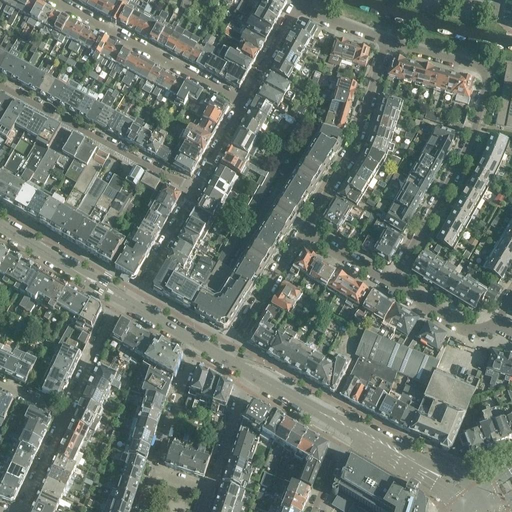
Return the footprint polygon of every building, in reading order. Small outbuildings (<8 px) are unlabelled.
[(10,0),(0,0),(0,10),(4,4),(7,5),(10,0)] [(10,0),(7,5),(10,7),(7,12),(10,13),(7,18),(10,19),(19,0),(10,0)] [(19,0),(11,16),(10,19),(7,23),(12,26),(19,12),(22,14),(29,0),(19,0)] [(33,0),(29,0),(22,14),(26,16),(24,20),(26,21),(25,23),(23,24),(21,28),(20,29),(23,31),(27,24),(38,3),(33,0)] [(89,0),(87,6),(95,10),(100,0),(89,0)] [(110,0),(100,0),(95,10),(102,15),(110,0)] [(110,19),(120,0),(110,0),(102,15),(110,19)] [(120,0),(110,19),(119,23),(127,8),(126,8),(122,6),(125,0),(120,0)] [(127,8),(119,23),(126,27),(134,12),(131,11),(136,0),(130,0),(126,8),(127,8)] [(258,0),(254,8),(259,11),(277,21),(282,12),(264,3),(258,0)] [(258,0),(264,3),(282,12),(286,4),(285,4),(284,2),(285,1),(282,0),(258,0)] [(245,4),(241,2),(236,11),(241,13),(245,4)] [(27,24),(35,28),(38,22),(46,7),(38,3),(27,24)] [(134,12),(126,27),(134,31),(148,6),(144,4),(141,9),(137,7),(134,12)] [(148,6),(134,31),(141,36),(150,21),(147,19),(152,8),(148,6)] [(46,7),(38,22),(36,27),(41,30),(40,33),(41,34),(54,11),(46,7)] [(249,17),(254,20),(272,30),(277,21),(259,11),(254,8),(249,17)] [(54,11),(41,34),(38,41),(40,43),(45,33),(47,34),(48,33),(51,35),(62,16),(54,11)] [(150,21),(141,36),(149,40),(165,13),(162,12),(159,18),(157,17),(156,18),(152,16),(150,21)] [(165,21),(168,15),(165,13),(149,40),(157,44),(167,26),(164,24),(165,22),(165,21)] [(62,16),(51,35),(50,37),(58,41),(61,35),(69,20),(62,16)] [(246,24),(244,29),(266,41),(272,30),(254,20),(250,17),(249,17),(245,24),(246,24)] [(61,35),(58,41),(63,44),(66,37),(69,39),(77,24),(69,20),(61,35)] [(295,31),(311,40),(312,41),(314,37),(317,39),(321,32),(318,30),(301,20),(295,31)] [(171,28),(167,26),(157,44),(165,48),(177,26),(178,25),(174,23),(171,28)] [(77,24),(69,39),(73,41),(70,45),(68,49),(73,51),(75,48),(77,43),(85,28),(77,24)] [(177,26),(165,48),(173,53),(181,38),(184,33),(185,29),(182,27),(182,28),(177,26)] [(75,48),(73,51),(72,52),(79,57),(84,47),(93,32),(85,28),(77,43),(75,48)] [(240,43),(241,44),(259,53),(266,41),(244,29),(242,28),(240,33),(243,36),(240,43)] [(295,31),(289,41),(318,57),(320,53),(312,48),(316,43),(312,41),(311,40),(295,31)] [(93,32),(84,47),(79,57),(82,58),(83,55),(89,58),(92,52),(100,37),(93,32)] [(181,38),(173,53),(181,57),(192,36),(188,33),(184,39),(181,38)] [(329,34),(328,36),(324,48),(330,50),(333,40),(334,36),(329,34)] [(192,36),(181,57),(188,61),(197,46),(193,44),(197,38),(192,36)] [(100,37),(92,52),(89,58),(92,60),(93,58),(96,59),(95,61),(97,62),(101,56),(109,41),(100,37)] [(204,50),(196,65),(204,70),(212,56),(215,50),(211,48),(216,39),(212,37),(207,45),(204,50)] [(335,42),(330,58),(336,60),(335,61),(339,63),(340,61),(341,61),(346,43),(345,42),(342,41),(341,42),(335,40),(335,42)] [(101,56),(97,62),(104,66),(106,63),(108,60),(116,45),(109,41),(101,56)] [(289,41),(283,51),(304,63),(308,58),(315,62),(318,57),(289,41)] [(197,46),(188,61),(196,65),(204,50),(207,45),(203,42),(200,48),(197,46)] [(346,43),(341,61),(353,65),(358,47),(357,47),(356,45),(353,44),(352,45),(346,43)] [(0,47),(0,71),(9,54),(14,46),(9,44),(5,50),(0,47)] [(237,52),(236,54),(253,64),(259,53),(241,44),(237,52)] [(38,48),(33,45),(29,52),(34,54),(38,48)] [(116,45),(108,60),(106,63),(109,65),(108,68),(112,71),(124,49),(116,45)] [(9,54),(0,71),(0,72),(9,78),(18,61),(19,59),(21,55),(15,52),(17,48),(14,46),(9,54)] [(217,59),(224,63),(233,67),(247,75),(253,64),(236,54),(232,52),(224,47),(217,59)] [(358,47),(353,65),(364,68),(365,68),(368,59),(367,58),(370,50),(367,50),(368,49),(363,47),(362,48),(358,47)] [(124,49),(112,71),(109,77),(113,79),(118,71),(121,73),(131,53),(124,49)] [(283,51),(278,61),(294,71),(297,72),(299,68),(304,71),(307,65),(304,63),(283,51)] [(131,53),(121,73),(127,76),(126,78),(125,77),(122,83),(125,84),(139,58),(131,53)] [(28,65),(19,83),(28,88),(37,72),(38,70),(33,67),(39,56),(35,54),(29,64),(28,65)] [(212,56),(204,70),(239,89),(247,75),(233,67),(224,63),(217,59),(212,56)] [(125,84),(125,85),(130,87),(133,80),(136,81),(139,77),(147,62),(139,58),(125,84)] [(391,66),(388,77),(390,77),(390,78),(400,80),(405,62),(400,60),(400,59),(396,58),(395,59),(394,58),(391,66)] [(18,61),(9,78),(19,83),(28,65),(29,64),(19,59),(18,61)] [(278,61),(272,72),(291,83),(297,72),(294,71),(278,61)] [(37,72),(28,88),(38,93),(47,77),(51,70),(54,64),(50,62),(46,70),(40,67),(37,72)] [(147,62),(139,77),(136,81),(138,82),(136,85),(139,86),(143,88),(143,87),(155,66),(147,62)] [(405,62),(400,80),(404,82),(405,81),(411,83),(417,65),(416,65),(415,63),(412,62),(411,63),(405,62)] [(417,65),(411,83),(423,86),(428,67),(424,66),(422,66),(417,65)] [(143,87),(143,88),(142,90),(150,94),(163,70),(155,66),(143,87)] [(511,66),(507,66),(504,85),(502,92),(502,94),(500,102),(500,103),(498,115),(497,118),(497,121),(496,127),(511,129),(511,101),(509,101),(511,86),(511,66)] [(428,67),(423,86),(434,90),(439,71),(434,70),(433,68),(428,67)] [(47,77),(38,93),(48,99),(57,82),(58,80),(51,77),(53,74),(52,71),(51,70),(47,77)] [(170,74),(163,70),(150,94),(157,98),(170,74)] [(439,71),(434,90),(445,93),(450,74),(445,73),(445,71),(441,70),(440,71),(439,71)] [(450,74),(445,93),(452,95),(453,95),(451,103),(454,104),(455,99),(456,96),(462,78),(457,76),(456,75),(453,73),(451,75),(450,74)] [(157,98),(157,100),(161,103),(164,99),(166,100),(170,94),(178,79),(170,74),(157,98)] [(270,75),(264,87),(284,99),(285,99),(292,103),(295,97),(288,93),(291,86),(270,75)] [(60,76),(57,82),(48,99),(57,104),(67,85),(68,85),(70,82),(65,79),(60,76)] [(355,98),(356,93),(355,91),(357,86),(342,81),(339,80),(336,79),(331,78),(330,83),(338,85),(336,92),(355,98)] [(462,78),(456,96),(455,99),(459,101),(460,98),(464,99),(464,98),(469,99),(472,92),(470,91),(473,81),(472,81),(472,79),(468,78),(467,79),(462,78)] [(178,79),(170,94),(166,100),(170,102),(174,104),(178,98),(186,83),(178,79)] [(67,85),(57,104),(67,109),(76,93),(79,87),(70,82),(68,85),(67,85)] [(178,98),(174,104),(175,105),(177,105),(179,107),(180,105),(182,100),(186,103),(189,98),(193,91),(192,91),(194,87),(186,83),(178,98)] [(76,93),(67,109),(77,115),(77,114),(89,92),(79,87),(76,93)] [(189,98),(186,103),(183,109),(187,111),(188,112),(194,101),(197,103),(201,95),(203,92),(194,87),(192,91),(193,91),(189,98)] [(257,99),(274,108),(278,111),(285,115),(288,109),(283,106),(284,106),(281,104),(284,99),(264,87),(257,99)] [(385,89),(383,95),(387,96),(395,98),(397,92),(389,90),(385,89)] [(97,99),(87,119),(96,124),(111,97),(113,94),(108,91),(103,100),(98,97),(97,99)] [(352,103),(354,102),(355,98),(331,91),(328,102),(332,103),(350,108),(352,103)] [(89,92),(77,114),(87,119),(97,99),(98,97),(89,92)] [(0,127),(14,103),(2,96),(0,98),(0,127)] [(204,107),(208,109),(223,118),(228,109),(227,106),(227,105),(210,96),(204,107)] [(115,113),(110,111),(116,99),(111,97),(96,124),(106,130),(115,113)] [(381,104),(379,108),(400,114),(403,103),(402,102),(386,98),(383,97),(383,98),(381,99),(380,102),(381,104)] [(257,99),(251,110),(267,119),(273,122),(276,117),(282,120),(285,115),(274,108),(257,99)] [(129,110),(127,114),(129,116),(132,111),(130,111),(136,102),(134,101),(133,100),(127,109),(129,110)] [(26,109),(14,103),(0,127),(0,137),(7,141),(26,109)] [(328,115),(329,115),(347,120),(348,114),(350,114),(351,111),(350,109),(350,108),(332,103),(328,115)] [(311,121),(303,116),(306,110),(298,106),(291,118),(308,127),(311,121)] [(204,116),(202,120),(218,128),(223,118),(208,109),(204,107),(200,114),(204,116)] [(123,112),(122,111),(121,112),(117,110),(115,113),(106,130),(116,135),(129,110),(125,108),(123,112)] [(378,114),(376,118),(397,124),(400,114),(379,108),(379,109),(378,109),(377,113),(378,114)] [(26,109),(7,141),(5,146),(15,152),(26,134),(37,115),(26,109)] [(183,119),(187,111),(183,109),(178,116),(183,119)] [(251,110),(245,120),(262,129),(269,133),(271,130),(267,127),(270,121),(267,119),(251,110)] [(427,112),(425,120),(436,123),(438,119),(439,116),(427,112)] [(324,113),(320,126),(326,127),(341,132),(341,131),(343,132),(344,127),(346,126),(347,122),(347,120),(329,115),(328,115),(324,113)] [(26,134),(15,152),(27,160),(31,154),(37,144),(49,122),(37,115),(26,134)] [(126,117),(116,135),(125,140),(134,124),(136,121),(129,118),(129,119),(126,117)] [(134,124),(125,140),(135,145),(146,125),(149,120),(145,118),(144,121),(137,118),(136,121),(134,124)] [(374,124),(373,129),(394,135),(397,124),(376,118),(375,120),(374,123),(374,124)] [(192,128),(196,130),(212,139),(218,128),(202,120),(200,123),(196,121),(192,128)] [(239,131),(256,140),(259,141),(262,135),(267,138),(269,133),(245,120),(239,131)] [(37,144),(31,154),(43,161),(61,129),(49,122),(37,144)] [(453,129),(459,131),(461,132),(463,126),(454,123),(453,129)] [(146,125),(135,145),(145,151),(154,135),(148,131),(150,127),(146,125)] [(311,145),(316,148),(332,158),(339,147),(343,132),(341,131),(341,132),(326,127),(320,126),(317,137),(311,145)] [(182,143),(185,145),(203,155),(212,139),(196,130),(192,128),(191,127),(186,135),(184,134),(179,141),(182,143)] [(435,128),(432,137),(451,146),(452,145),(453,145),(454,142),(454,140),(456,136),(455,135),(456,134),(454,133),(454,134),(438,128),(435,128)] [(43,161),(28,184),(14,210),(15,210),(26,217),(41,191),(41,192),(53,171),(73,135),(61,129),(43,161)] [(371,135),(370,139),(389,145),(391,145),(394,135),(373,129),(373,130),(372,130),(371,134),(371,135)] [(174,138),(177,133),(171,130),(168,135),(174,138)] [(239,131),(231,146),(248,156),(253,148),(256,149),(260,142),(256,140),(239,131)] [(154,135),(145,151),(156,157),(162,146),(165,141),(168,136),(161,132),(159,137),(154,135)] [(73,135),(53,171),(62,175),(64,172),(66,172),(75,157),(76,158),(77,158),(86,142),(85,142),(73,135)] [(449,153),(448,152),(451,146),(432,137),(427,147),(445,157),(446,156),(447,156),(449,153)] [(489,144),(487,148),(505,155),(510,142),(491,138),(491,139),(489,140),(488,143),(489,144)] [(368,141),(365,148),(385,157),(387,158),(388,152),(393,154),(395,146),(389,145),(370,139),(370,140),(368,141)] [(76,158),(66,177),(78,184),(88,164),(89,165),(98,149),(86,142),(77,158),(76,158)] [(171,151),(173,152),(179,156),(197,166),(203,155),(185,145),(181,142),(177,148),(173,146),(171,151)] [(294,148),(286,143),(283,148),(291,153),(294,148)] [(297,168),(302,171),(318,181),(332,158),(316,148),(311,145),(297,168)] [(0,155),(0,170),(3,172),(15,152),(5,146),(0,155)] [(162,146),(156,157),(168,163),(169,161),(168,161),(171,157),(173,152),(171,151),(162,146)] [(231,146),(226,156),(234,160),(233,161),(251,171),(264,179),(267,174),(247,163),(250,157),(248,156),(231,146)] [(444,163),(443,162),(445,157),(427,147),(421,156),(440,167),(440,166),(442,166),(444,163)] [(362,157),(362,158),(380,169),(386,160),(387,158),(385,157),(365,148),(362,156),(362,157)] [(485,155),(482,160),(500,168),(505,155),(487,148),(487,149),(485,150),(484,153),(485,155)] [(98,149),(89,165),(73,191),(85,198),(101,171),(110,155),(98,149)] [(0,201),(2,203),(15,180),(27,160),(15,152),(3,173),(0,177),(0,201)] [(175,165),(174,166),(173,167),(191,177),(197,166),(179,156),(173,152),(171,157),(177,161),(175,165)] [(15,180),(2,203),(13,209),(13,210),(14,210),(28,184),(43,161),(31,154),(27,160),(15,180)] [(226,156),(221,164),(241,175),(243,171),(249,174),(251,171),(233,161),(234,160),(226,156)] [(421,156),(416,165),(435,176),(435,175),(436,175),(438,172),(438,171),(440,167),(421,156)] [(362,158),(360,162),(358,162),(356,165),(357,166),(356,167),(375,178),(380,169),(362,158)] [(398,168),(402,170),(408,161),(407,161),(404,159),(398,168)] [(480,165),(477,170),(494,179),(500,168),(482,160),(481,160),(479,163),(480,165)] [(145,174),(128,165),(122,162),(114,176),(108,187),(119,194),(126,182),(137,188),(145,174)] [(415,165),(410,175),(429,186),(430,185),(431,185),(433,182),(432,181),(435,176),(415,165)] [(219,167),(213,178),(230,187),(233,189),(235,185),(232,183),(236,177),(234,175),(219,167)] [(356,167),(354,171),(353,171),(351,174),(351,176),(350,177),(369,188),(375,178),(356,167)] [(297,168),(283,191),(304,204),(318,181),(302,171),(297,168)] [(272,170),(218,261),(225,265),(278,174),(272,170)] [(474,176),(472,180),(488,189),(494,179),(477,170),(475,171),(474,174),(474,176)] [(404,179),(396,174),(393,177),(402,183),(404,179)] [(146,175),(145,177),(141,184),(155,192),(160,183),(146,175)] [(410,175),(405,184),(424,196),(424,195),(426,191),(427,191),(429,188),(429,187),(429,186),(410,175)] [(261,177),(257,184),(261,187),(265,179),(261,177)] [(350,177),(348,180),(347,181),(345,184),(345,185),(363,197),(369,188),(350,177)] [(213,178),(207,188),(224,198),(228,191),(230,193),(233,189),(230,187),(213,178)] [(468,186),(466,190),(483,199),(488,189),(472,180),(471,180),(470,181),(468,184),(468,186)] [(74,216),(62,237),(74,243),(74,244),(86,223),(89,219),(93,213),(92,213),(102,195),(103,196),(108,187),(96,181),(77,212),(74,216)] [(405,184),(399,194),(419,205),(421,201),(422,200),(424,197),(424,196),(405,184)] [(342,197),(341,198),(345,201),(346,200),(356,206),(357,207),(363,197),(345,185),(342,190),(341,190),(339,193),(340,194),(339,195),(342,197)] [(160,195),(176,204),(181,194),(165,186),(164,188),(164,187),(160,195)] [(86,223),(74,244),(75,244),(86,250),(86,251),(99,230),(101,226),(119,194),(108,187),(103,196),(102,195),(92,213),(93,213),(89,219),(86,223)] [(207,188),(202,199),(219,208),(224,198),(207,188)] [(463,196),(460,200),(477,209),(483,199),(466,190),(466,191),(464,191),(462,194),(463,196)] [(41,191),(26,217),(27,216),(38,223),(53,198),(41,192),(41,191)] [(121,191),(101,226),(113,233),(125,213),(130,204),(134,198),(121,191)] [(283,191),(269,214),(290,227),(304,204),(283,191)] [(56,193),(53,198),(38,223),(39,223),(50,230),(49,230),(50,230),(65,205),(68,200),(56,193)] [(158,199),(155,205),(170,213),(176,204),(160,195),(158,193),(155,198),(158,199)] [(394,203),(395,204),(414,214),(416,211),(418,207),(418,206),(419,205),(399,194),(394,203)] [(492,204),(500,208),(505,199),(498,195),(492,204)] [(202,199),(196,210),(212,218),(218,222),(220,217),(224,219),(227,215),(218,210),(219,208),(202,199)] [(334,205),(330,212),(346,221),(349,216),(351,217),(353,215),(361,220),(365,214),(343,200),(341,202),(337,200),(335,200),(333,203),(334,205)] [(457,206),(454,210),(469,218),(471,219),(477,209),(460,200),(460,201),(458,201),(456,204),(457,206)] [(151,211),(149,215),(165,223),(170,213),(155,205),(152,203),(148,210),(151,211)] [(394,203),(389,212),(408,224),(410,220),(411,220),(413,217),(413,215),(414,214),(395,204),(394,203)] [(130,204),(125,213),(130,216),(132,213),(131,213),(134,206),(130,204)] [(65,205),(50,230),(51,231),(51,230),(62,237),(74,216),(77,212),(65,205)] [(235,218),(238,214),(230,209),(228,214),(235,218)] [(196,210),(189,221),(208,231),(215,220),(212,218),(196,210)] [(451,216),(449,220),(463,228),(466,229),(471,219),(469,218),(454,210),(454,211),(452,211),(451,214),(451,216)] [(346,221),(330,212),(326,219),(323,219),(321,222),(322,224),(325,226),(327,226),(331,228),(331,230),(337,234),(338,233),(339,233),(344,224),(346,221)] [(379,220),(384,223),(384,224),(396,231),(396,230),(402,234),(403,233),(404,233),(405,230),(405,229),(408,224),(389,212),(387,215),(383,213),(379,220)] [(268,216),(255,237),(276,250),(289,228),(290,227),(269,214),(268,216)] [(149,215),(144,224),(160,232),(165,223),(149,215)] [(445,226),(443,230),(458,238),(460,239),(466,229),(463,228),(449,220),(447,221),(445,224),(445,226)] [(189,221),(184,231),(203,241),(208,231),(189,221)] [(382,236),(380,241),(380,242),(395,251),(399,245),(401,244),(403,241),(402,239),(398,236),(399,234),(377,221),(373,228),(381,233),(380,235),(382,236)] [(134,231),(139,234),(155,242),(160,232),(144,224),(141,229),(136,227),(134,231)] [(344,224),(339,233),(340,234),(339,235),(348,240),(349,238),(355,230),(347,225),(345,225),(344,224)] [(99,230),(86,251),(87,251),(98,257),(98,258),(110,237),(113,233),(101,226),(99,230)] [(218,237),(221,232),(213,228),(211,232),(218,237)] [(500,238),(503,240),(503,239),(511,245),(511,231),(506,228),(504,231),(500,238)] [(476,229),(473,234),(480,238),(482,233),(476,229)] [(440,236),(437,241),(439,242),(439,243),(451,249),(454,250),(460,239),(458,238),(443,230),(443,231),(441,232),(439,235),(440,236)] [(184,231),(178,242),(205,256),(211,246),(203,241),(184,231)] [(110,237),(98,258),(111,265),(112,263),(113,264),(123,245),(125,240),(113,233),(110,237)] [(136,240),(130,237),(128,242),(137,247),(148,253),(155,242),(139,234),(136,240)] [(221,246),(224,240),(218,237),(215,242),(221,246)] [(241,260),(245,263),(262,273),(276,250),(255,237),(241,260)] [(363,246),(362,248),(370,253),(371,252),(373,253),(378,245),(376,244),(375,242),(368,237),(363,246)] [(478,242),(472,238),(468,244),(475,248),(478,242)] [(498,241),(495,248),(511,258),(511,245),(503,239),(503,240),(501,243),(498,241)] [(380,241),(378,245),(373,253),(372,255),(378,259),(381,258),(384,261),(385,263),(388,264),(390,264),(391,261),(391,258),(395,251),(380,242),(380,241)] [(126,249),(115,268),(132,278),(133,278),(134,278),(135,277),(148,253),(137,247),(128,242),(124,248),(126,249)] [(178,242),(172,252),(188,261),(192,263),(196,256),(203,260),(205,257),(205,256),(178,242)] [(486,257),(489,258),(507,270),(509,269),(511,266),(510,264),(511,261),(511,258),(495,248),(492,246),(486,257)] [(0,272),(11,254),(0,247),(0,272)] [(304,250),(294,267),(290,273),(295,277),(297,276),(300,271),(306,275),(307,275),(317,260),(316,260),(317,258),(316,258),(316,256),(313,254),(311,255),(304,250)] [(471,254),(466,251),(463,257),(468,260),(471,254)] [(168,263),(178,269),(184,272),(201,282),(207,272),(189,262),(188,261),(172,252),(167,261),(168,263)] [(11,254),(0,272),(0,288),(4,291),(7,286),(10,281),(22,261),(11,254)] [(419,262),(413,272),(414,272),(414,274),(417,276),(419,276),(424,279),(434,262),(425,256),(423,255),(419,261),(419,262)] [(487,261),(482,268),(485,270),(484,270),(501,280),(501,279),(503,279),(505,276),(504,274),(507,270),(489,258),(486,257),(484,260),(487,261)] [(230,283),(229,284),(248,296),(262,273),(245,263),(241,260),(227,281),(230,283)] [(307,275),(306,275),(306,276),(316,282),(326,266),(325,265),(325,264),(322,262),(321,262),(317,260),(307,275)] [(22,261),(10,281),(7,286),(19,293),(22,288),(21,288),(33,267),(22,261)] [(202,290),(190,311),(220,328),(224,330),(227,329),(248,296),(229,284),(223,281),(230,268),(218,261),(202,290)] [(434,262),(424,279),(425,281),(428,283),(429,282),(434,285),(445,268),(434,262)] [(152,287),(153,290),(163,296),(178,269),(168,263),(166,264),(155,282),(152,287)] [(326,266),(316,282),(326,289),(327,288),(337,272),(336,272),(335,270),(332,268),(331,269),(326,266)] [(33,267),(21,288),(22,288),(20,292),(26,295),(19,307),(24,310),(29,301),(31,298),(30,298),(44,274),(33,267)] [(459,267),(455,274),(445,291),(448,293),(448,295),(452,297),(454,297),(465,280),(458,276),(463,269),(459,267)] [(445,268),(434,285),(435,287),(438,289),(439,288),(445,291),(455,274),(445,268)] [(178,269),(163,296),(190,311),(202,290),(186,281),(189,275),(178,269)] [(337,272),(327,288),(338,294),(347,279),(348,277),(343,274),(340,274),(337,272)] [(45,300),(56,281),(44,274),(31,298),(36,301),(39,297),(45,300)] [(465,280),(454,297),(459,300),(459,302),(462,304),(464,303),(465,304),(475,287),(475,286),(477,284),(466,277),(465,280)] [(347,279),(338,294),(348,300),(357,284),(347,279)] [(56,281),(45,300),(42,305),(49,309),(44,318),(49,321),(54,312),(53,312),(67,288),(56,281)] [(487,294),(485,297),(493,302),(497,296),(498,293),(499,293),(502,288),(498,285),(493,282),(486,293),(487,294)] [(281,290),(278,294),(296,304),(298,301),(297,300),(301,294),(299,293),(300,292),(287,284),(286,285),(285,284),(284,285),(282,285),(280,288),(281,290)] [(357,284),(348,300),(345,304),(352,308),(353,306),(358,309),(359,307),(364,299),(368,292),(364,289),(364,287),(358,284),(357,285),(357,284)] [(475,286),(475,287),(465,304),(469,306),(469,308),(472,310),(474,309),(475,310),(480,301),(482,301),(485,297),(487,294),(486,293),(488,291),(477,284),(475,286)] [(53,312),(54,312),(58,315),(59,313),(66,318),(68,313),(79,295),(72,291),(67,288),(53,312)] [(316,292),(312,289),(307,297),(311,299),(316,292)] [(367,297),(366,300),(362,306),(354,319),(362,324),(367,316),(371,319),(373,316),(383,299),(371,291),(367,297)] [(273,303),(272,304),(274,306),(273,306),(287,314),(287,313),(288,314),(292,308),(293,309),(296,304),(278,294),(275,298),(274,299),(272,302),(273,303)] [(79,295),(68,313),(66,318),(72,321),(59,345),(64,347),(68,339),(80,320),(91,302),(79,295)] [(368,324),(369,325),(379,331),(379,330),(384,322),(393,307),(394,305),(383,299),(373,316),(371,319),(368,324)] [(312,312),(317,303),(312,300),(307,309),(312,312)] [(30,313),(36,304),(29,301),(24,310),(28,312),(30,313)] [(76,326),(74,330),(80,333),(82,331),(90,336),(102,312),(101,308),(91,302),(80,320),(76,326)] [(265,314),(247,342),(258,347),(263,338),(262,338),(267,330),(269,326),(280,311),(271,306),(269,307),(265,314)] [(394,308),(384,324),(396,331),(407,313),(406,312),(406,311),(402,309),(401,309),(396,306),(394,308)] [(263,338),(258,347),(261,349),(261,351),(264,353),(266,352),(267,353),(280,331),(274,328),(283,314),(280,311),(267,330),(262,338),(263,338)] [(407,313),(396,331),(407,338),(418,320),(413,317),(413,315),(410,313),(408,314),(407,313)] [(115,331),(111,341),(108,347),(118,353),(122,347),(133,327),(133,328),(123,322),(120,322),(115,331)] [(421,334),(420,334),(418,333),(415,338),(417,339),(427,346),(437,330),(427,324),(421,334)] [(25,334),(28,328),(23,325),(20,332),(25,334)] [(327,330),(316,325),(313,330),(324,335),(327,330)] [(369,325),(365,331),(378,336),(381,332),(381,331),(379,330),(379,331),(369,325)] [(133,327),(122,347),(120,350),(132,357),(134,354),(145,335),(146,335),(133,327)] [(281,362),(296,335),(287,330),(285,334),(280,331),(267,353),(266,354),(281,362)] [(437,330),(427,346),(438,352),(438,351),(440,352),(443,348),(440,346),(447,336),(437,330)] [(82,331),(80,333),(76,340),(86,346),(90,336),(82,331)] [(296,335),(281,362),(281,363),(291,368),(303,349),(305,345),(299,342),(303,333),(299,331),(296,335)] [(368,386),(358,406),(378,416),(387,398),(390,394),(390,393),(397,373),(429,386),(436,370),(440,362),(435,360),(365,332),(357,352),(357,363),(350,378),(358,382),(359,381),(368,386)] [(134,354),(132,357),(130,360),(136,364),(135,367),(140,370),(142,367),(145,362),(146,361),(157,342),(145,335),(134,354)] [(303,375),(316,352),(318,347),(313,344),(315,340),(309,337),(305,345),(303,349),(291,368),(292,369),(303,375)] [(68,339),(64,347),(74,352),(78,344),(68,339)] [(413,341),(408,349),(413,351),(417,344),(413,341)] [(157,342),(146,361),(145,362),(173,379),(180,358),(179,354),(157,342)] [(54,356),(58,358),(77,367),(77,366),(82,355),(81,355),(74,352),(64,347),(59,345),(54,356)] [(1,352),(0,354),(0,372),(4,375),(12,357),(14,352),(9,350),(3,347),(2,349),(1,352)] [(12,357),(4,375),(14,379),(22,362),(23,362),(24,359),(28,350),(24,348),(20,357),(13,354),(12,357)] [(440,352),(435,360),(440,362),(445,349),(443,348),(442,350),(440,353),(440,352)] [(492,354),(491,354),(486,371),(487,371),(486,372),(485,371),(480,388),(493,392),(499,374),(505,355),(504,355),(500,354),(499,352),(495,351),(494,352),(493,352),(492,353),(492,354)] [(316,352),(303,375),(314,381),(325,361),(327,358),(316,352)] [(110,368),(121,374),(129,360),(118,354),(110,368)] [(505,355),(499,374),(506,377),(505,381),(509,382),(510,378),(511,371),(511,357),(511,355),(507,354),(505,355)] [(330,389),(335,358),(328,355),(328,356),(327,358),(325,361),(314,381),(329,390),(330,389)] [(22,362),(14,379),(15,379),(14,379),(26,385),(27,381),(33,367),(38,358),(34,356),(31,362),(24,359),(23,362),(22,362)] [(49,368),(53,370),(71,378),(74,371),(75,371),(77,367),(58,358),(54,356),(49,368)] [(335,358),(330,389),(330,390),(335,393),(337,392),(350,364),(351,360),(344,357),(342,360),(336,357),(335,358)] [(111,366),(102,360),(100,364),(101,368),(108,371),(111,366)] [(141,395),(142,394),(166,401),(173,379),(145,362),(142,367),(140,371),(138,374),(133,383),(129,392),(141,395)] [(198,368),(190,391),(189,395),(196,397),(191,411),(197,412),(202,398),(203,395),(209,374),(205,372),(205,370),(201,367),(198,368)] [(44,379),(48,381),(64,389),(67,388),(69,384),(68,381),(69,378),(71,379),(71,378),(53,370),(49,368),(44,379)] [(121,377),(101,368),(98,369),(94,378),(112,387),(111,388),(119,391),(121,385),(118,384),(121,377)] [(411,428),(409,432),(411,433),(420,437),(420,438),(421,437),(422,438),(422,439),(423,439),(427,440),(427,441),(428,441),(430,442),(431,441),(441,445),(442,449),(448,452),(451,449),(453,445),(454,446),(467,416),(465,415),(480,381),(466,375),(464,381),(436,370),(429,386),(423,400),(424,401),(420,410),(418,414),(412,429),(411,428)] [(130,376),(124,372),(121,377),(127,380),(130,376)] [(203,395),(202,398),(200,403),(207,405),(206,408),(212,410),(221,383),(222,382),(222,381),(210,373),(209,374),(203,395)] [(93,379),(88,389),(107,398),(109,398),(111,394),(109,393),(111,388),(112,387),(94,378),(93,379)] [(39,391),(42,393),(59,400),(62,399),(63,395),(63,392),(64,389),(48,381),(44,379),(40,388),(40,389),(39,391)] [(341,396),(350,401),(357,386),(358,382),(354,380),(352,383),(348,381),(341,396)] [(359,381),(357,386),(350,401),(358,406),(368,386),(359,381)] [(222,382),(221,383),(212,410),(211,412),(224,417),(225,414),(233,389),(233,388),(232,386),(229,384),(225,384),(224,383),(222,382)] [(498,391),(500,398),(509,394),(507,388),(498,391)] [(83,401),(101,410),(104,403),(106,404),(109,398),(107,398),(88,389),(88,390),(83,401)] [(161,414),(166,401),(142,394),(141,395),(138,407),(161,414)] [(387,398),(378,416),(384,419),(384,420),(388,422),(397,401),(395,400),(396,397),(390,394),(387,398)] [(400,396),(397,401),(388,422),(389,422),(396,425),(395,425),(399,427),(407,408),(410,402),(413,397),(407,394),(405,399),(400,396)] [(2,396),(0,400),(0,420),(3,422),(4,420),(13,401),(2,396)] [(83,401),(78,411),(95,419),(97,416),(100,418),(104,410),(101,410),(83,401)] [(16,405),(15,405),(11,415),(25,421),(47,431),(51,422),(52,422),(50,418),(17,403),(16,405)] [(274,415),(264,410),(256,405),(255,404),(252,405),(252,406),(243,423),(231,459),(252,466),(258,446),(254,444),(255,441),(259,442),(260,439),(260,438),(262,435),(274,415)] [(407,408),(399,427),(409,432),(411,428),(412,429),(418,414),(420,410),(409,404),(407,408)] [(138,407),(134,418),(157,426),(158,426),(161,414),(138,407)] [(499,407),(488,411),(494,425),(501,444),(511,440),(504,417),(503,417),(501,412),(499,407)] [(73,423),(89,431),(90,431),(95,433),(100,422),(95,420),(95,419),(78,411),(73,422),(74,422),(73,423)] [(475,422),(477,428),(478,429),(485,449),(493,446),(493,447),(501,444),(494,425),(488,411),(485,412),(486,414),(482,416),(483,419),(475,422)] [(260,438),(260,439),(268,443),(270,440),(275,442),(286,422),(274,415),(262,435),(260,438)] [(208,424),(182,416),(180,422),(197,428),(206,430),(208,424)] [(132,430),(135,431),(136,432),(154,438),(154,437),(157,426),(134,418),(132,424),(134,424),(132,430)] [(18,431),(42,442),(47,431),(26,421),(23,428),(19,426),(17,430),(18,431)] [(275,442),(286,448),(286,449),(297,429),(286,422),(275,442)] [(68,434),(84,442),(87,444),(91,436),(93,437),(95,433),(90,431),(89,431),(73,423),(72,426),(71,426),(68,434)] [(110,427),(105,437),(110,439),(115,429),(110,427)] [(197,428),(196,433),(204,436),(206,430),(197,428)] [(286,449),(286,448),(283,452),(291,457),(293,453),(297,455),(309,435),(297,429),(286,449)] [(463,435),(458,437),(462,447),(467,445),(470,454),(475,453),(481,451),(485,449),(478,429),(463,435)] [(128,442),(132,443),(150,449),(151,449),(154,438),(136,432),(135,431),(130,430),(129,435),(130,435),(128,442)] [(13,441),(14,442),(19,444),(37,453),(42,442),(18,431),(13,441)] [(67,435),(63,446),(79,453),(80,450),(84,452),(87,444),(84,442),(68,434),(68,435),(67,435)] [(297,455),(294,458),(302,463),(304,460),(308,461),(308,462),(320,442),(309,435),(297,455)] [(105,438),(100,449),(105,452),(110,440),(105,438)] [(124,454),(128,455),(144,460),(144,459),(147,460),(150,449),(132,443),(127,441),(125,447),(126,447),(124,454)] [(9,452),(14,455),(32,463),(37,453),(19,444),(14,442),(9,452)] [(174,442),(172,447),(166,466),(179,470),(185,451),(186,446),(174,442)] [(320,442),(308,462),(320,469),(329,447),(320,442)] [(57,456),(57,457),(77,466),(81,459),(77,457),(79,453),(63,446),(61,449),(57,456)] [(185,451),(179,470),(191,474),(197,455),(198,453),(191,451),(192,448),(186,446),(185,451)] [(197,455),(191,474),(204,478),(212,454),(202,451),(204,447),(200,446),(197,455)] [(4,463),(9,466),(27,474),(32,463),(14,455),(9,452),(4,463)] [(119,467),(125,469),(142,474),(146,462),(143,462),(128,457),(123,455),(121,462),(112,459),(112,465),(119,467)] [(347,456),(334,488),(359,503),(356,507),(357,508),(356,508),(362,511),(425,511),(426,508),(421,505),(424,500),(417,497),(418,496),(418,494),(411,491),(410,490),(408,493),(351,458),(352,457),(350,455),(347,456)] [(57,457),(52,469),(71,478),(72,478),(76,480),(79,475),(74,473),(77,466),(57,457)] [(231,459),(227,471),(244,477),(251,479),(253,473),(251,473),(253,467),(252,466),(231,459)] [(307,463),(301,479),(298,485),(312,490),(315,483),(320,469),(308,462),(308,461),(307,463)] [(0,472),(0,474),(4,476),(22,485),(27,474),(9,466),(4,464),(0,472)] [(115,478),(121,480),(138,486),(142,474),(125,469),(119,467),(116,474),(108,472),(107,476),(112,478),(112,476),(116,477),(115,478)] [(52,469),(46,481),(69,492),(73,483),(75,484),(79,486),(80,483),(71,478),(52,469)] [(223,483),(224,483),(241,488),(245,490),(247,484),(249,484),(251,479),(244,477),(227,471),(223,483)] [(0,487),(17,495),(22,485),(4,476),(4,477),(0,474),(0,487)] [(268,488),(273,477),(265,474),(260,485),(268,488)] [(286,480),(298,485),(301,479),(288,474),(286,480)] [(111,490),(117,492),(135,498),(138,486),(121,480),(115,478),(113,485),(105,483),(104,487),(111,490)] [(46,481),(41,492),(61,501),(63,497),(66,499),(69,492),(46,481)] [(286,488),(283,495),(306,503),(311,491),(285,481),(283,487),(286,488)] [(223,485),(220,496),(237,501),(236,502),(242,504),(244,499),(246,492),(240,490),(223,485)] [(0,498),(11,502),(14,501),(17,495),(0,487),(0,498)] [(108,501),(114,503),(131,509),(135,498),(117,492),(111,490),(109,498),(103,496),(102,499),(108,501)] [(41,492),(36,503),(53,511),(55,511),(59,506),(64,509),(65,507),(71,510),(73,507),(61,501),(41,492)] [(341,511),(348,511),(354,503),(339,494),(331,506),(341,511)] [(278,499),(275,506),(292,511),(302,511),(306,503),(283,495),(280,500),(278,499)] [(220,496),(216,507),(232,511),(237,511),(238,509),(234,508),(236,502),(237,501),(220,496)] [(104,511),(129,511),(131,509),(114,503),(108,501),(104,511)] [(260,505),(273,510),(276,511),(275,511),(292,511),(275,506),(262,501),(260,505)] [(53,511),(36,503),(31,511),(53,511)]
